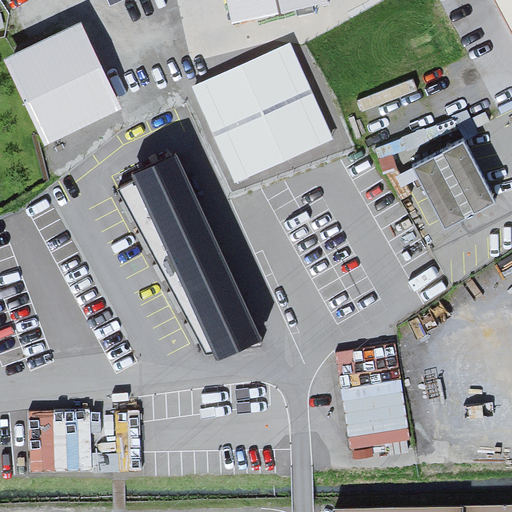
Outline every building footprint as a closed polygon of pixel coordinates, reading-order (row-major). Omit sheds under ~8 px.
[(226,0),(232,23),(325,2),(324,0),(226,0)] [(511,0),(498,0),(511,26),(511,0)] [(186,22),(177,25),(185,53),(195,50),(186,22)] [(80,23),(3,60),(44,145),(121,108),(80,23)] [(289,42),(192,86),(236,183),(333,139),(289,42)] [(468,144),(417,169),(448,230),(499,205),(468,144)] [(176,155),(132,175),(134,181),(116,189),(205,354),(213,353),(216,360),(261,339),(176,155)] [(397,340),(338,348),(354,457),(373,454),(372,443),(412,437),(397,340)] [(91,405),(30,407),(32,469),(93,467),(91,405)]
